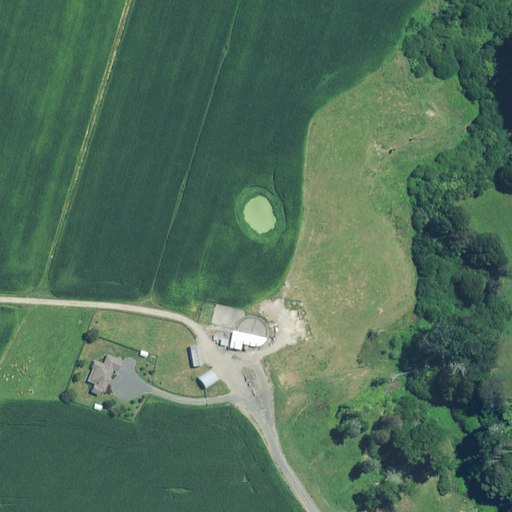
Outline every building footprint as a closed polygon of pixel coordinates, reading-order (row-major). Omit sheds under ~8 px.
[(267,338),(232,332),(229,348),(239,349),(240,343),(256,346),(260,344),(267,338)] [(202,365),(198,345),(189,347),(192,367),(202,365)] [(121,361),(106,355),(103,364),(94,360),(90,369),(91,369),(86,381),(93,384),(90,392),(99,396),(102,391),(104,392),(108,383),(113,370),(117,372),(121,361)] [(217,381),(211,370),(198,378),(204,389),(217,381)] [(266,456),(263,443),(256,445),(259,458),(266,456)] [(264,483),(261,468),(246,471),(249,486),(264,483)]
